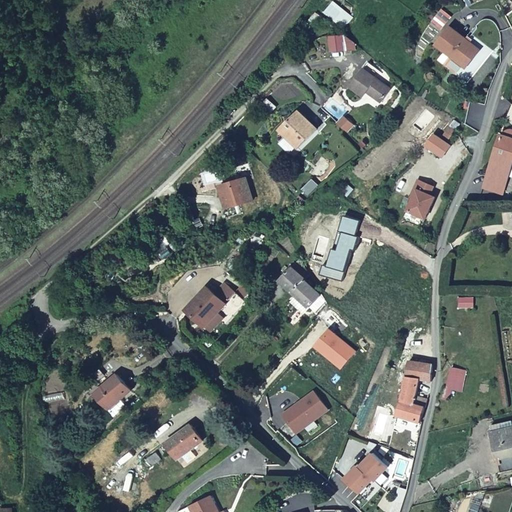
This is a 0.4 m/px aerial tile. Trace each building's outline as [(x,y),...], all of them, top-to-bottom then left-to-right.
[(481,50),(452,25),(437,43),(439,46),(431,55),(438,61),(446,51),(451,55),(460,63),(466,68),(481,50)] [(338,33),(325,36),(328,51),(352,45),(350,40),(338,33)] [(460,63),(451,55),(446,62),(454,69),(460,63)] [(366,61),(349,85),(362,95),(366,90),(381,100),(390,87),(373,76),(378,69),(366,61)] [(299,110),(280,128),(299,147),(318,129),(299,110)] [(501,134),(486,181),(501,186),(511,154),(511,129),(509,129),(504,135),(501,134)] [(451,147),(434,134),(426,145),(443,158),(451,147)] [(253,200),(246,178),(223,185),(226,193),(222,194),(226,208),(253,200)] [(433,188),(418,181),(414,190),(417,191),(408,213),(425,220),(435,198),(430,196),(433,188)] [(501,186),(486,181),(485,184),(500,189),(501,186)] [(425,220),(408,213),(406,218),(423,226),(425,220)] [(311,273),(298,254),(295,258),(297,261),(282,280),(298,295),(294,298),(306,309),(310,305),(318,313),(328,301),(322,291),(321,293),(306,279),(311,273)] [(212,295),(223,305),(232,294),(221,285),(212,295)] [(204,288),(183,311),(202,329),(213,316),(222,324),(242,302),(233,293),(232,294),(223,305),(212,295),(204,288)] [(458,295),(457,306),(471,305),(471,295),(458,295)] [(329,328),(316,345),(341,366),(355,350),(329,328)] [(429,345),(413,342),(410,358),(428,362),(429,345)] [(432,372),(432,363),(428,362),(410,358),(409,357),(397,412),(420,419),(423,407),(426,407),(428,398),(423,397),(423,392),(417,391),(418,386),(429,388),(432,372)] [(461,389),(465,368),(450,366),(446,386),(444,386),(439,397),(448,399),(451,387),(461,389)] [(134,387),(119,369),(97,388),(110,403),(121,394),(123,396),(134,387)] [(316,396),(284,417),(297,435),(329,414),(316,396)] [(511,471),(511,424),(506,425),(506,421),(492,424),(499,473),(511,471)] [(192,422),(168,439),(178,457),(203,438),(192,422)] [(346,472),(360,487),(375,474),(376,475),(390,462),(376,447),(362,461),(361,459),(346,472)] [(155,449),(148,455),(152,462),(160,456),(155,449)] [(221,511),(213,496),(179,511),(221,511)]
